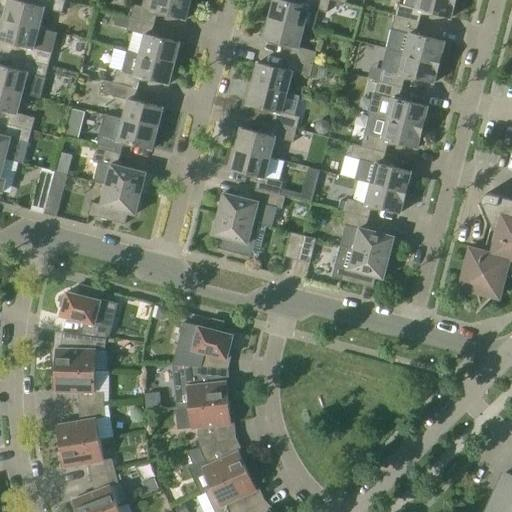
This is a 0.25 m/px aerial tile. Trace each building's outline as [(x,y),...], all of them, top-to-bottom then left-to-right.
[(62,13),(66,0),(64,0),(40,0),(39,6),(16,0),(9,0),(4,19),(39,28),(44,9),(62,13)] [(134,5),(130,17),(155,24),(158,12),(186,19),(191,0),(144,0),(142,7),(134,5)] [(327,12),(330,0),(304,0),(303,5),(284,0),(273,0),(269,18),(304,28),(313,30),(319,10),(327,12)] [(455,0),(406,0),(405,5),(398,3),(395,16),(420,22),(423,11),(451,18),(455,0)] [(386,49),(405,53),(440,62),(445,41),(417,34),(420,22),(395,16),(392,29),(391,29),(391,30),(395,31),(390,48),(387,47),(386,49)] [(152,35),(155,24),(130,17),(127,30),(145,35),(140,55),(175,64),(180,43),(152,35)] [(299,47),(304,28),(269,18),(264,39),(292,47),(289,58),(314,65),(317,52),(299,47)] [(57,33),(39,28),(4,19),(0,36),(0,40),(28,48),(25,59),(49,65),(57,33)] [(175,64),(140,55),(128,51),(123,71),(117,70),(114,82),(138,89),(141,77),(169,84),(175,64)] [(434,83),(440,62),(405,53),(400,73),(374,66),(370,79),(378,81),(403,88),(406,76),(434,83)] [(310,77),(314,65),(289,58),(286,70),(258,63),(252,84),(287,93),(292,73),(310,77)] [(46,77),(49,65),(25,59),(22,71),(0,65),(0,87),(23,93),(41,98),(41,97),(38,96),(42,78),(46,79),(46,78),(46,77)] [(138,89),(114,82),(106,80),(102,93),(128,100),(123,120),(158,129),(163,108),(135,100),(138,89)] [(368,113),(388,118),(423,127),(428,107),(400,99),(403,88),(378,81),(375,94),(372,93),(368,113)] [(282,112),(287,93),(252,84),(247,104),(275,112),(272,123),(297,130),(300,117),(282,112)] [(0,109),(11,113),(8,124),(32,130),(35,118),(18,113),(23,93),(0,87),(0,109)] [(69,132),(82,134),(85,109),(72,107),(69,132)] [(417,148),(423,127),(388,118),(383,138),(365,133),(361,146),(386,152),(389,141),(417,148)] [(153,150),(158,129),(123,120),(118,139),(100,135),(97,147),(121,154),(124,142),(153,150)] [(293,142),(297,130),(272,123),(269,135),(241,128),(235,149),(270,158),(275,138),(293,142)] [(29,143),(32,130),(8,124),(5,136),(0,134),(0,156),(6,158),(11,139),(29,143)] [(313,149),(311,155),(324,158),(330,135),(303,129),(299,146),(313,149)] [(371,183),(406,193),(411,172),(383,164),(386,152),(361,146),(354,144),(350,157),(361,160),(356,179),(371,183)] [(118,165),(121,154),(97,147),(94,160),(99,161),(93,181),(106,185),(141,194),(146,173),(118,165)] [(265,177),(270,158),(235,149),(230,169),(258,177),(255,188),(280,195),(283,182),(265,177)] [(299,195),(312,198),(321,169),(308,165),(299,195)] [(42,168),(31,210),(44,213),(49,196),(55,171),(42,168)] [(49,196),(44,213),(57,217),(68,174),(55,171),(49,196)] [(401,213),(406,193),(371,183),(366,203),(348,199),(345,211),(369,218),(372,206),(401,213)] [(136,215),(141,194),(106,185),(101,204),(92,202),(89,215),(125,224),(128,213),(136,215)] [(286,196),(280,195),(255,188),(252,200),(224,193),(219,214),(254,223),(259,203),(283,209),(286,196)] [(483,201),(483,202),(492,224),(485,250),(470,246),(460,287),(492,296),(477,311),(478,312),(494,296),(502,298),(505,283),(511,276),(511,198),(491,193),(489,193),(487,193),(486,194),(484,195),(483,197),(483,199),(483,201)] [(366,229),(369,218),(345,211),(341,224),(347,226),(342,245),(389,258),(394,237),(366,229)] [(230,251),(251,257),(259,224),(254,223),(219,214),(213,235),(221,236),(218,248),(223,250),(224,247),(228,248),(228,250),(230,251)] [(298,260),(304,235),(291,232),(285,257),(298,260)] [(304,235),(298,260),(310,263),(317,239),(304,235)] [(368,284),(368,287),(373,288),(376,277),(384,279),(389,258),(342,245),(342,246),(341,246),(332,278),(361,285),(363,285),(364,283),(368,284)] [(101,301),(78,295),(67,292),(66,295),(63,294),(60,306),(63,307),(61,316),(84,322),(82,335),(107,338),(109,326),(95,324),(101,301)] [(233,338),(233,335),(199,326),(199,328),(188,325),(182,347),(181,346),(176,365),(202,367),(205,353),(227,359),(230,350),(232,351),(235,339),(233,338)] [(82,335),(63,332),(61,349),(54,349),(54,362),(56,362),(56,370),(96,371),(96,350),(105,350),(107,338),(82,335)] [(178,408),(190,406),(230,402),(229,394),(231,394),(229,381),(204,384),(202,367),(176,365),(173,365),(178,408)] [(95,392),(96,371),(56,370),(55,378),(53,378),(53,391),(79,392),(79,406),(105,405),(104,392),(95,392)] [(200,447),(211,444),(209,426),(234,423),(233,410),(231,410),(230,402),(190,406),(192,428),(198,428),(200,447)] [(61,446),(100,439),(97,418),(105,417),(105,405),(79,406),(80,421),(55,425),(57,438),(59,438),(61,446)] [(91,477),(116,470),(112,459),(104,460),(100,439),(61,446),(62,454),(60,455),(62,468),(87,463),(91,477)] [(212,487),(249,470),(245,463),(247,462),(242,450),(218,460),(211,444),(200,447),(188,451),(194,465),(206,459),(208,465),(203,467),(212,487)] [(100,511),(118,505),(111,486),(119,482),(116,470),(91,477),(95,491),(71,500),(75,511),(100,511)] [(241,511),(236,500),(260,489),(254,477),(252,477),(249,470),(212,487),(205,490),(215,511),(241,511)] [(511,511),(511,486),(511,487),(502,483),(506,474),(507,473),(506,472),(487,511),(511,511)] [(147,493),(159,488),(154,478),(142,483),(147,493)]
